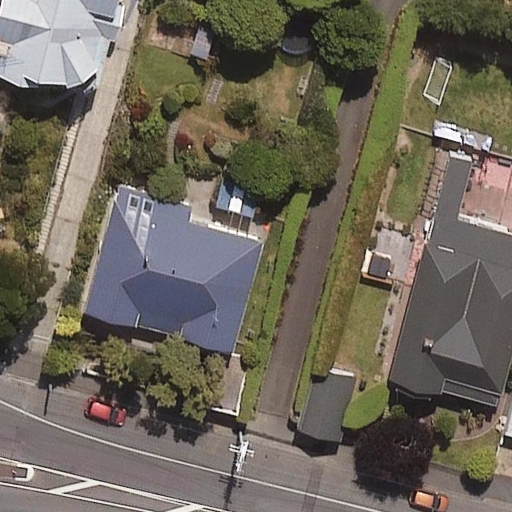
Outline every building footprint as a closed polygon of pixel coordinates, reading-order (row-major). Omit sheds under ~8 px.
[(120,0),(0,0),(0,2),(2,3),(0,11),(0,71),(30,80),(32,71),(96,89),(120,0)] [(224,30),(200,22),(186,63),(211,71),(224,30)] [(473,161),(451,155),(395,378),(499,404),(511,354),(511,232),(459,220),(473,161)] [(265,176),(225,166),(215,205),(255,215),(265,176)] [(192,205),(120,185),(86,310),(234,351),(264,243),(187,222),(192,205)] [(303,430),(338,440),(355,380),(319,370),(303,430)]
